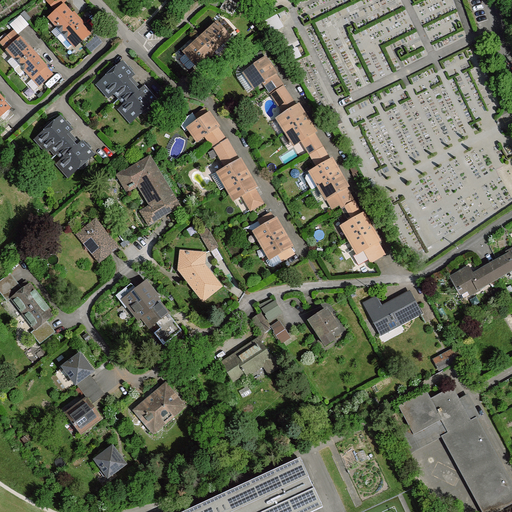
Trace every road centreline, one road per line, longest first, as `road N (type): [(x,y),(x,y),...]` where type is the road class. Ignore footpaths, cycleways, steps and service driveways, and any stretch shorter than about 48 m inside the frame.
road 1 (residential): [(511,216),(420,277),(263,294),(144,378),(124,372),(83,315)]
road 2 (residential): [(206,98),(180,89),(147,60),(96,0)]
